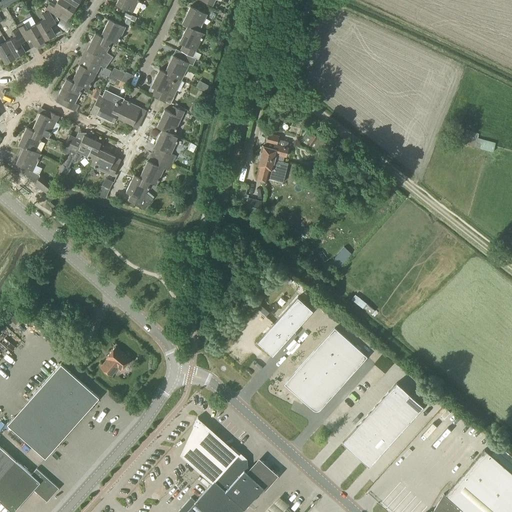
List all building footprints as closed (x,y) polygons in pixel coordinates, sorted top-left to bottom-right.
[(6,0),(2,0),(0,1),(0,5),(2,9),(9,5),(6,0)] [(77,7),(66,0),(52,0),(51,2),(50,2),(46,8),(49,10),(48,10),(53,19),(55,22),(59,20),(57,17),(66,22),(70,16),(77,7)] [(139,0),(117,0),(116,4),(133,13),(139,0)] [(187,26),(199,31),(207,14),(190,6),(182,24),(187,26)] [(55,22),(53,19),(48,10),(41,14),(44,20),(36,24),(46,40),(55,35),(50,26),(56,23),(55,22)] [(8,15),(6,11),(0,14),(0,22),(3,21),(2,19),(8,15)] [(130,15),(125,13),(123,17),(125,18),(131,21),(134,23),(137,17),(131,14),(130,15)] [(46,40),(36,24),(31,17),(23,21),(24,24),(19,28),(26,40),(31,37),(36,46),(37,45),(39,48),(45,45),(44,41),(46,40)] [(118,44),(126,28),(109,19),(101,35),(112,41),(118,44)] [(204,34),(199,31),(187,26),(179,43),(182,45),(179,51),(193,57),(204,34)] [(21,43),(26,40),(19,28),(11,32),(14,37),(7,42),(16,58),(26,52),(21,43)] [(112,41),(101,35),(95,33),(87,50),(84,57),(100,65),(106,68),(109,60),(111,61),(114,56),(107,52),(112,41)] [(16,58),(7,42),(0,45),(0,55),(1,55),(6,64),(16,58)] [(193,57),(179,51),(176,49),(164,72),(176,78),(181,80),(189,64),(193,66),(196,59),(193,57)] [(89,90),(100,65),(84,57),(84,58),(85,59),(82,65),(80,64),(72,81),(83,87),(89,90)] [(176,78),(164,72),(159,69),(151,86),(154,88),(151,94),(170,104),(174,97),(168,94),(176,78)] [(129,83),(133,75),(127,72),(123,80),(129,83)] [(72,81),(66,78),(58,95),(63,98),(60,104),(76,111),(79,106),(75,103),(83,87),(72,81)] [(99,96),(100,94),(102,90),(95,87),(93,92),(99,96)] [(97,101),(99,96),(93,92),(90,98),(97,101)] [(116,117),(121,104),(104,97),(100,94),(99,96),(97,101),(92,111),(97,114),(114,122),(116,117)] [(121,104),(116,117),(133,125),(135,120),(141,122),(145,114),(143,113),(145,109),(124,99),(121,104)] [(200,108),(193,104),(190,111),(197,115),(200,108)] [(174,134),(185,112),(173,106),(170,112),(164,109),(156,126),(162,129),(174,134)] [(57,121),(59,117),(50,112),(47,117),(39,113),(31,130),(43,136),(49,138),(57,121)] [(43,136),(31,130),(26,127),(18,144),(23,147),(35,152),(43,136)] [(179,137),(174,134),(162,129),(154,146),(151,153),(173,163),(176,156),(171,154),(179,137)] [(453,132),(450,140),(493,152),(495,143),(478,139),(479,134),(476,133),(467,130),(467,129),(464,136),(453,132)] [(317,150),(323,141),(308,131),(302,139),(317,150)] [(92,160),(98,148),(101,143),(78,132),(76,137),(70,149),(67,155),(62,165),(69,168),(72,161),(73,162),(79,160),(82,155),(92,160)] [(287,147),(288,142),(278,139),(279,136),(268,133),(265,143),(268,144),(267,147),(262,145),(259,156),(275,159),(276,155),(286,157),(289,148),(287,147)] [(64,146),(70,149),(76,137),(70,135),(64,146)] [(194,143),(191,150),(197,153),(200,146),(194,143)] [(70,149),(64,146),(61,152),(67,155),(70,149)] [(15,163),(20,166),(33,171),(41,155),(35,152),(23,147),(15,163)] [(98,148),(92,160),(89,166),(113,177),(121,159),(98,148)] [(169,171),(173,163),(151,153),(139,177),(151,183),(156,185),(164,168),(169,171)] [(273,165),(275,159),(259,156),(256,166),(259,166),(256,179),(267,182),(268,178),(283,182),(287,169),(273,165)] [(151,183),(139,177),(134,174),(126,192),(131,194),(128,200),(145,208),(153,199),(146,193),(151,183)] [(39,177),(34,183),(34,184),(33,184),(46,194),(53,185),(40,176),(39,177)] [(104,179),(100,186),(108,190),(111,182),(104,179)] [(247,197),(248,197),(249,195),(246,194),(248,185),(237,183),(233,201),(245,204),(247,197)] [(262,201),(248,197),(247,197),(245,204),(244,211),(258,215),(262,201)] [(349,287),(345,293),(352,299),(357,294),(349,287)] [(272,356),(312,311),(297,297),(257,342),(272,356)] [(81,334),(93,319),(78,308),(67,323),(81,334)] [(15,309),(7,318),(15,325),(23,316),(15,309)] [(315,411),(316,411),(317,411),(318,411),(319,411),(320,410),(320,409),(367,357),(334,328),(284,385),(312,410),(313,410),(313,411),(314,411),(315,411)] [(13,341),(9,344),(15,351),(18,348),(13,341)] [(26,346),(23,350),(30,356),(33,352),(26,346)] [(120,371),(130,359),(115,347),(106,358),(106,359),(100,367),(111,376),(117,368),(120,371)] [(81,356),(88,361),(93,353),(87,349),(81,356)] [(45,458),(98,398),(60,364),(7,424),(45,458)] [(360,372),(352,385),(357,388),(365,375),(360,372)] [(396,383),(342,443),(369,467),(423,406),(396,383)] [(179,511),(239,511),(244,506),(262,484),(264,482),(247,468),(247,456),(239,450),(212,426),(197,413),(180,451),(184,455),(214,481),(195,502),(191,498),(179,511)] [(19,464),(15,460),(0,446),(0,502),(11,511),(12,511),(33,490),(46,502),(58,488),(36,468),(30,474),(29,473),(19,464)] [(511,511),(511,474),(484,450),(445,495),(443,494),(432,511),(511,511)] [(278,472),(259,454),(247,468),(264,482),(262,484),(265,487),(278,472)]
